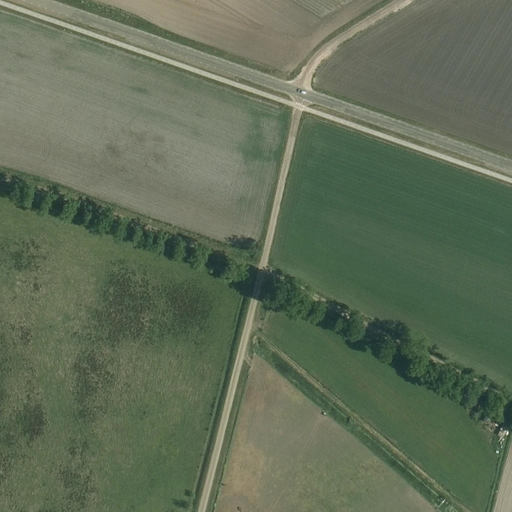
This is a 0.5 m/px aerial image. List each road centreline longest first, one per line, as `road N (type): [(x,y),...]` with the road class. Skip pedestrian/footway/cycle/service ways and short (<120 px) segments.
road 1 (track): [(0,176),(261,267),(511,400)]
road 2 (unclassified): [(201,511),(303,92)]
road 3 (tertiary): [(303,92),(34,0)]
road 4 (tertiary): [(511,166),(303,92)]
road 5 (unclassified): [(303,92),(320,53),(402,0)]
